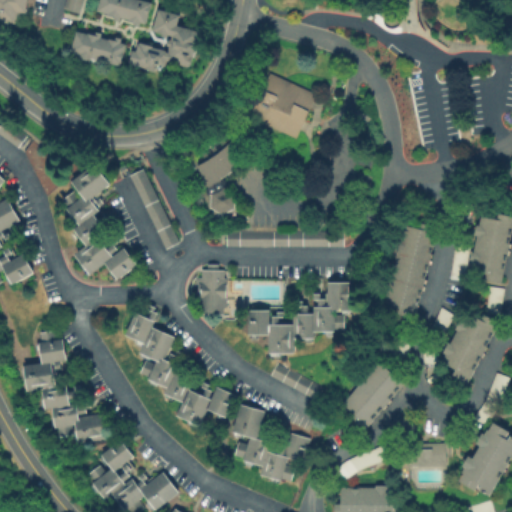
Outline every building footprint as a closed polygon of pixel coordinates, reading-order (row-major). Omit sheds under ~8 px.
[(0,25),(0,0),(29,0),(28,13),(22,13),(21,20),(19,20),(19,24),(10,23),(8,24),(4,26),(2,26),(0,25)] [(67,0),(84,0),(81,13),(65,9),(67,0)] [(98,11),(101,0),(143,0),(154,3),(148,24),(142,23),(141,27),(135,25),(136,21),(123,18),(122,21),(116,19),(116,16),(109,14),(98,11)] [(199,44),(200,48),(200,51),(198,54),(196,56),(196,58),(193,57),(190,67),(169,61),(166,70),(158,68),(158,71),(130,63),(134,49),(138,51),(141,42),(169,50),(170,46),(168,46),(170,39),(172,40),(173,36),(170,35),(169,38),(163,37),(163,34),(157,32),(158,32),(154,30),(160,8),(182,14),(179,25),(200,31),(197,41),(200,42),(199,44)] [(73,53),(79,30),(97,35),(98,32),(105,33),(104,37),(117,40),(118,37),(124,39),(123,42),(129,44),(123,66),(93,58),(93,61),(81,59),(81,55),(73,53)] [(266,70),(314,93),(293,137),(245,114),(266,70)] [(28,135),(19,147),(0,133),(0,127),(6,119),(28,135)] [(235,126),(241,130),(242,129),(260,142),(252,152),(242,162),(232,171),(221,179),(222,181),(226,179),(229,185),(224,187),(236,194),(235,208),(223,214),(211,206),(212,193),(209,194),(208,192),(202,194),(188,164),(196,160),(195,158),(203,154),(211,149),(218,144),(225,138),(231,131),(235,126)] [(138,264),(119,279),(106,263),(91,274),(76,254),(87,245),(75,229),(81,225),(68,208),(70,207),(64,199),(75,190),(81,198),(84,195),(73,181),(95,164),(111,184),(95,197),(97,200),(101,197),(105,203),(100,207),(97,203),(96,204),(100,210),(95,214),(98,219),(104,214),(107,218),(111,215),(115,220),(111,224),(108,220),(103,224),(107,230),(99,237),(108,249),(114,244),(111,240),(115,237),(119,242),(116,245),(119,249),(112,254),(114,256),(125,247),(138,264)] [(130,175),(144,168),(180,242),(166,248),(130,175)] [(0,202),(8,198),(20,220),(2,231),(5,237),(0,240),(3,246),(0,247),(0,259),(7,255),(4,251),(9,248),(12,254),(8,256),(11,261),(24,254),(34,273),(13,284),(12,282),(8,283),(5,277),(8,275),(4,268),(0,270),(0,275),(3,281),(0,282),(0,202)] [(511,215),(511,236),(503,283),(486,279),(487,273),(471,270),(482,215),(498,218),(499,213),(511,215)] [(439,227),(416,318),(398,314),(400,307),(385,304),(405,224),(421,228),(422,223),(439,227)] [(228,246),(228,230),(345,231),(345,246),(228,246)] [(466,280),(451,278),(457,239),(471,241),(466,280)] [(224,314),(201,314),(202,306),(199,306),(200,276),(202,276),(203,269),(208,269),(208,264),(219,264),(219,270),(225,270),(225,277),(228,278),(227,307),(224,307),(224,314)] [(249,310),(270,310),(270,324),(273,324),(273,316),(277,316),(277,312),(284,312),(284,317),(280,317),(280,324),(294,324),(294,314),(302,314),(302,306),(297,306),(297,300),(305,300),(305,305),(309,305),(309,313),(315,313),(315,306),(319,306),(319,299),(315,299),(315,293),(322,293),(322,299),(326,299),(326,306),(329,306),(329,282),(354,282),(354,311),(336,311),(336,315),(345,315),(345,328),(336,328),(336,331),(316,331),(316,338),(295,338),(295,353),(270,353),(270,334),(249,334),(249,310)] [(501,314),(486,312),(491,285),(505,288),(501,314)] [(236,395),(227,417),(208,408),(201,425),(177,415),(184,401),(165,393),(168,386),(150,378),(150,376),(141,372),(147,359),(155,363),(157,359),(141,352),(145,343),(126,334),(136,312),(149,318),(152,311),(148,309),(150,304),(156,307),(154,311),(159,313),(153,327),(175,336),(165,359),(168,360),(171,353),(175,355),(177,350),(183,353),(181,358),(177,356),(174,363),(178,365),(176,371),(181,373),(184,366),(188,368),(190,364),(196,367),(194,372),(190,370),(187,376),(194,379),(190,389),(203,395),(206,388),(202,386),(204,382),(210,384),(208,389),(212,391),(209,398),(212,399),(217,386),(236,395)] [(442,306),(454,314),(442,338),(429,330),(433,324),(436,318),(439,313),(442,306)] [(470,382),(454,374),(457,368),(443,361),(467,312),(482,319),(485,314),(500,322),(470,382)] [(409,358),(394,354),(396,340),(400,322),(414,325),(410,343),(409,358)] [(108,438),(79,443),(76,424),(73,425),(74,435),(60,437),(59,427),(57,427),(53,407),(46,409),(43,389),(28,391),(24,366),(43,363),(40,342),(42,342),(40,332),(54,330),(56,340),(63,339),(67,360),(63,360),(64,369),(57,370),(58,373),(55,374),(57,385),(67,384),(68,391),(75,390),(74,386),(80,385),(81,391),(77,392),(77,397),(69,398),(70,404),(77,403),(78,408),(85,406),(84,401),(90,400),(91,407),(86,408),(87,413),(79,414),(80,416),(104,413),(108,438)] [(425,342),(441,343),(438,365),(425,363),(424,358),(424,352),(424,347),(425,342)] [(365,430),(352,419),(356,414),(343,403),(379,361),(392,372),(395,368),(408,379),(365,430)] [(271,374),(277,362),(324,387),(317,399),(271,374)] [(489,393),(497,372),(511,377),(498,408),(493,416),(487,423),(473,418),(476,414),(482,406),(485,402),(489,393)] [(304,462),(288,457),(286,464),(295,467),(291,480),(282,477),(282,480),(261,474),(263,465),(244,460),(245,458),(235,455),(239,441),(249,444),(251,436),(233,431),(241,404),(265,411),(259,431),(264,433),(266,428),(272,430),(271,435),(266,434),(265,440),(271,442),(269,451),(277,453),(280,446),(275,444),(276,440),(283,442),(282,446),(286,447),(284,455),(291,433),(311,438),(304,462)] [(511,458),(491,495),(480,489),(482,485),(480,484),(476,490),(460,481),(464,473),(462,472),(467,464),(469,465),(485,438),(483,436),(487,428),(490,430),(494,422),(510,431),(507,437),(509,439),(511,435),(511,458)] [(179,492),(156,509),(145,495),(139,499),(145,507),(138,511),(131,511),(128,508),(126,509),(114,493),(107,499),(94,482),(96,481),(90,473),(101,464),(107,472),(112,467),(101,454),(121,439),(134,456),(129,460),(136,468),(129,473),(131,476),(124,481),(126,483),(132,478),(137,484),(142,480),(139,476),(144,473),(148,478),(145,481),(153,475),(155,478),(163,471),(179,492)] [(407,443),(446,442),(447,465),(407,466),(407,443)] [(384,444),(392,455),(388,458),(384,460),(369,465),(364,467),(355,472),(347,479),(337,467),(345,461),(354,456),(363,453),(372,450),(384,444)] [(402,511),(335,511),(335,503),(341,504),(341,487),(396,487),(396,504),(402,504),(402,511)] [(467,511),(466,507),(492,499),(495,511),(467,511)]
